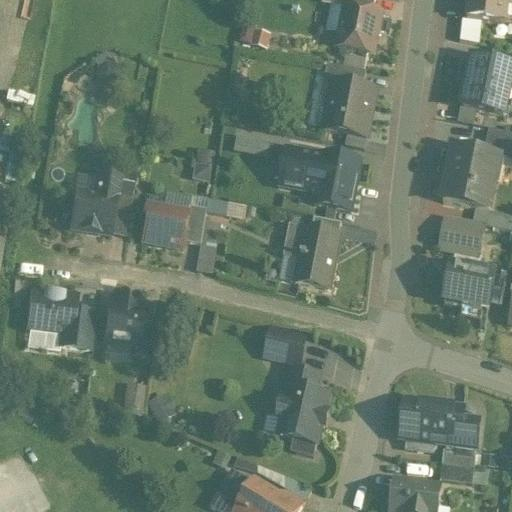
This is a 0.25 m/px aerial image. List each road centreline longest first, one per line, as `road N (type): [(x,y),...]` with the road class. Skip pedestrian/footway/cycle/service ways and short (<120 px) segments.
road 1 (residential): [(387,339),(201,293),(46,268)]
road 2 (residential): [(387,339),(424,0)]
road 3 (residential): [(346,511),(387,339)]
road 4 (residential): [(511,379),(387,339)]
